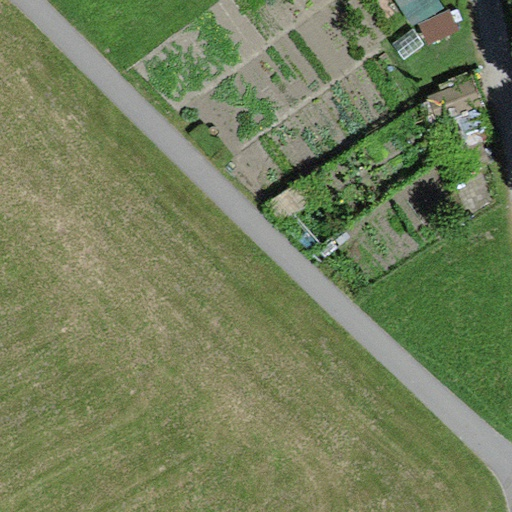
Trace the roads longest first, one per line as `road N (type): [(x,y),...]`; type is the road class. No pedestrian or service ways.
road 1 (residential): [(511,474),(27,0)]
road 2 (track): [(482,0),(511,166)]
